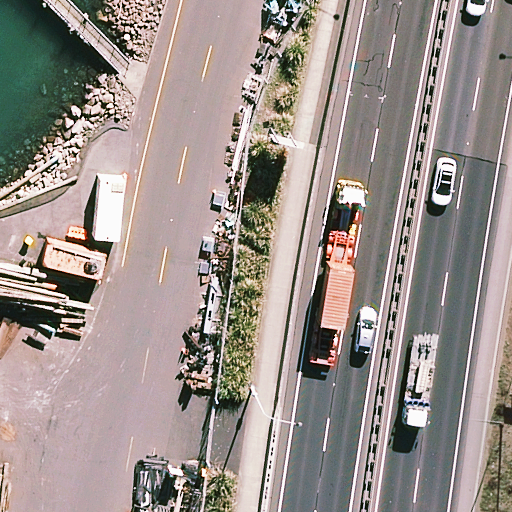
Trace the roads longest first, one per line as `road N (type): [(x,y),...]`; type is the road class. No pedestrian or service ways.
road 1 (trunk): [(327,511),(348,354),(416,0)]
road 2 (trunk): [(507,0),(439,371),(423,511)]
